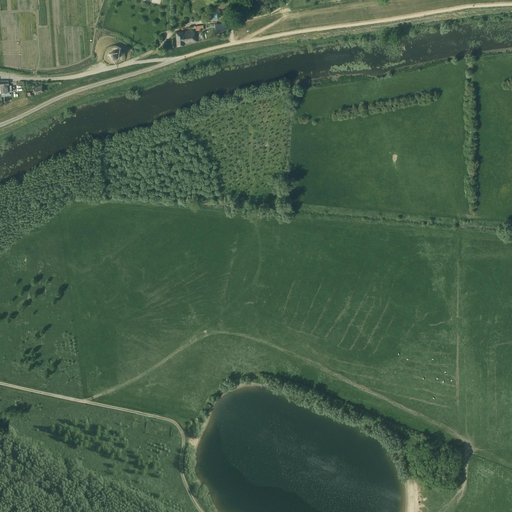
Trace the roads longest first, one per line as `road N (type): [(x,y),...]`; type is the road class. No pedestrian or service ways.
road 1 (unclassified): [(0,125),(76,90),(183,57)]
road 2 (residential): [(126,64),(57,79),(0,76)]
